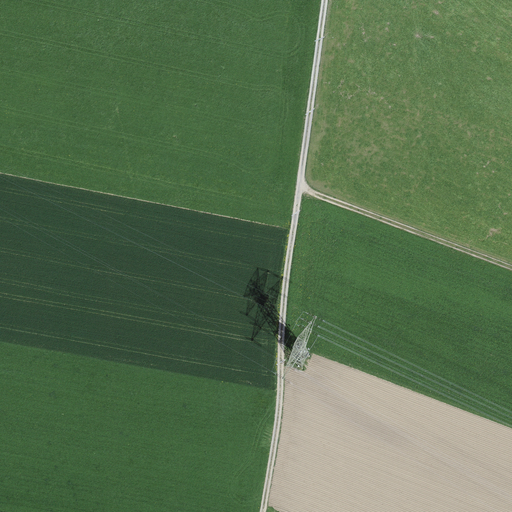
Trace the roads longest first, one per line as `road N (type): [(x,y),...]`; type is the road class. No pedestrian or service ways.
road 1 (track): [(261,511),(324,0)]
road 2 (track): [(511,269),(298,184)]
